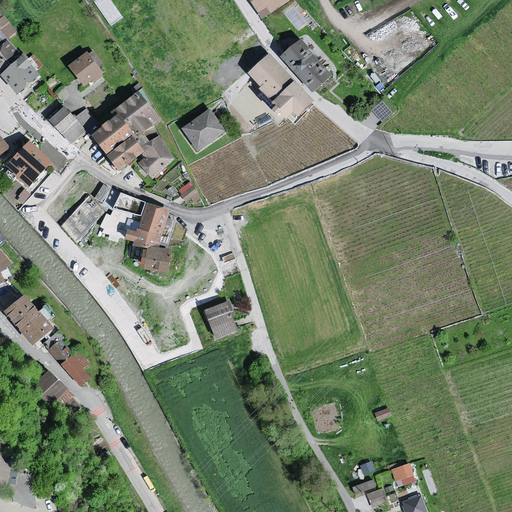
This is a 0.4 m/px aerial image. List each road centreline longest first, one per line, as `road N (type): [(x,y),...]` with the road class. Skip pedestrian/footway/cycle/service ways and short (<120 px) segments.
road 1 (unclassified): [(215,214),(232,231),(296,415),(352,511)]
road 2 (residential): [(0,83),(38,126),(106,178),(199,217),(215,214)]
road 3 (unclassified): [(6,324),(99,412),(156,511)]
road 4 (residential): [(241,0),(287,69),(377,142)]
road 5 (residential): [(215,214),(377,142)]
road 6 (unclassified): [(511,200),(457,169),(377,142)]
road 7 (unclassified): [(377,142),(511,152)]
